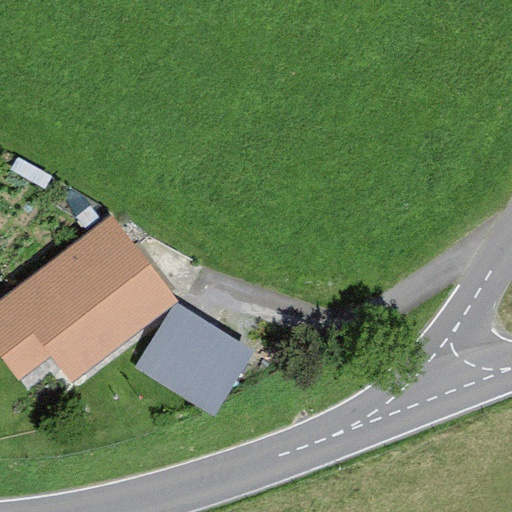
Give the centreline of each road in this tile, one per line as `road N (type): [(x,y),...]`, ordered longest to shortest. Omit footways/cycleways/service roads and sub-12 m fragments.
road 1 (unclassified): [(80,511),(229,474),(447,392)]
road 2 (unclassified): [(447,392),(452,331),(511,242)]
